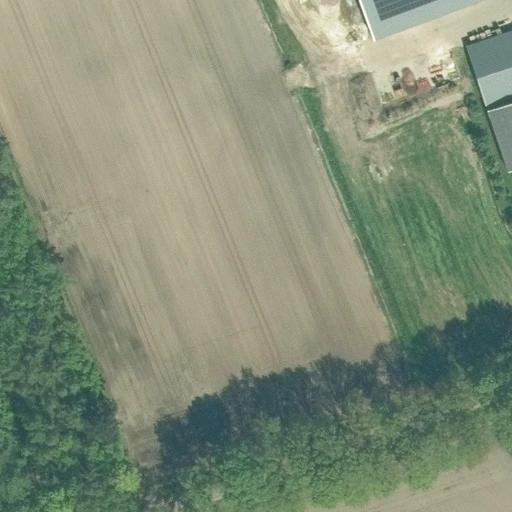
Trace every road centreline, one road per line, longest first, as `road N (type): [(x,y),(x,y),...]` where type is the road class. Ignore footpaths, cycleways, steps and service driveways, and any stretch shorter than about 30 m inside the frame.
road 1 (track): [(149,511),(0,139)]
road 2 (tertiary): [(511,396),(175,511)]
